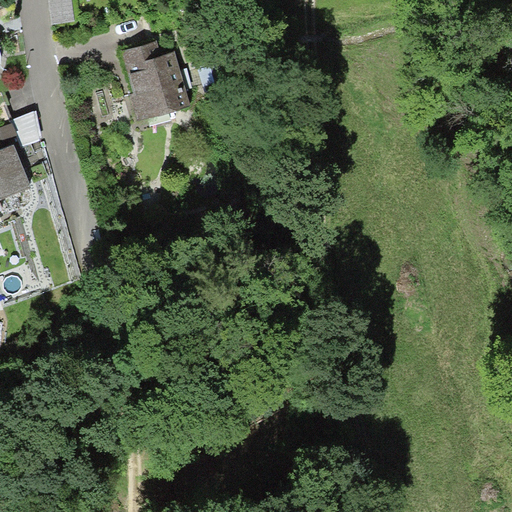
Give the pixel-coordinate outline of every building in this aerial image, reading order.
[(48,0),(52,24),(74,21),(71,0),(48,0)] [(157,40),(122,50),(134,93),(130,94),(138,120),(191,104),(176,51),(161,56),(157,40)] [(37,111),(11,119),(13,123),(19,138),(22,146),(40,139),(40,137),(42,137),(37,111)] [(0,127),(0,143),(19,138),(13,123),(0,127)] [(21,163),(14,144),(0,149),(0,199),(31,187),(21,163)]
